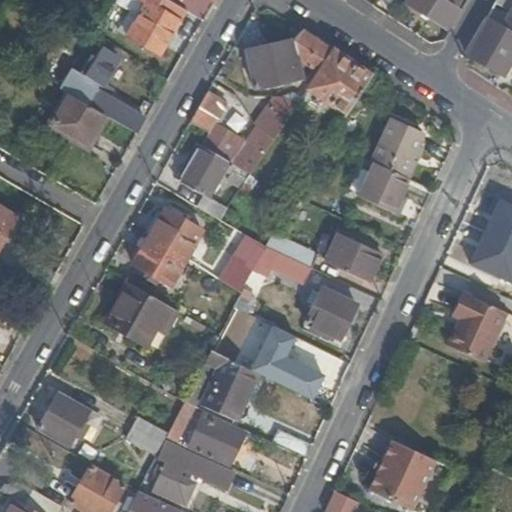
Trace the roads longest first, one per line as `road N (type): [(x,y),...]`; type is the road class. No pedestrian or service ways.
road 1 (residential): [(237,0),(0,417)]
road 2 (residential): [(308,511),(492,121)]
road 3 (residential): [(312,0),(436,83)]
